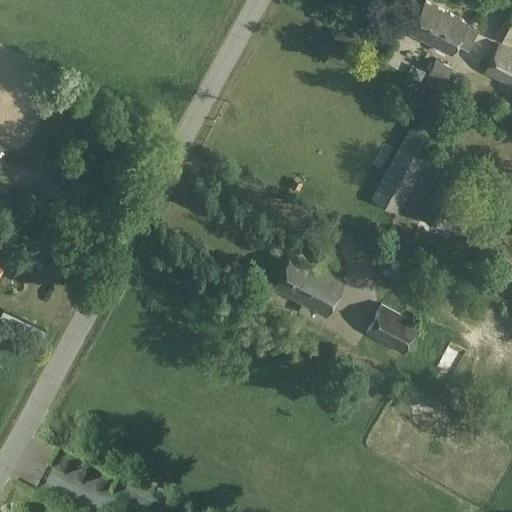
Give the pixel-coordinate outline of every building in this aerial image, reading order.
[(455,42),(466,20),(425,0),(422,0),(407,30),(450,52),(455,42)] [(511,0),(492,39),(498,42),(511,48),(511,0)] [(478,26),(466,20),(455,42),(466,48),(478,26)] [(511,48),(498,42),(483,72),(511,86),(511,48)] [(365,50),(360,60),(365,63),(372,60),(375,55),(365,50)] [(434,59),(422,83),(449,96),(460,74),(451,70),(452,68),(434,59)] [(419,91),(411,106),(433,118),(441,102),(419,91)] [(421,120),(416,130),(429,137),(435,127),(421,120)] [(436,141),(429,137),(416,130),(410,126),(371,197),(397,211),(436,141)] [(445,170),(438,183),(457,192),(440,227),(451,232),(475,186),(445,170)] [(294,181),(289,190),(298,194),(302,185),(294,181)] [(457,192),(438,183),(436,182),(419,216),(440,227),(457,192)] [(302,302),(309,306),(324,314),(343,278),(292,251),(273,287),(302,302)] [(309,306),(302,302),(297,310),(305,314),(309,306)] [(402,352),(417,324),(380,304),(365,332),(402,352)] [(290,343),(299,325),(287,319),(278,337),(290,343)]
